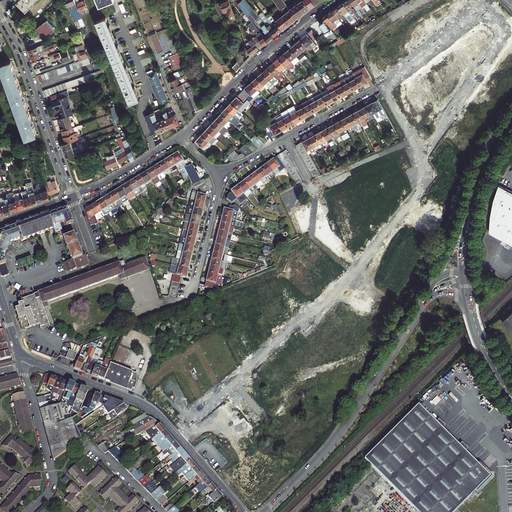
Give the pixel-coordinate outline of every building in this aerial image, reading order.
[(18,0),(27,9),(35,0),(18,0)] [(64,0),(74,22),(79,19),(82,26),(85,25),(81,17),(81,15),(80,14),(74,0),(64,0)] [(81,15),(89,11),(84,0),(74,0),(80,14),(81,15)] [(226,0),(220,2),(222,6),(217,8),(220,15),(224,13),(226,12),(227,15),(229,16),(230,16),(231,15),(234,14),(228,0),(226,0)] [(246,0),(242,0),(238,3),(248,16),(255,11),(246,0)] [(287,5),(282,0),(274,0),(281,9),(287,5)] [(303,13),(309,8),(303,0),(297,0),(288,7),(296,18),(297,18),(303,13)] [(361,17),(349,0),(346,0),(343,2),(352,15),(355,13),(358,19),(361,17)] [(359,9),(362,7),(356,0),(349,0),(361,17),(362,18),(364,16),(359,9)] [(367,4),(364,0),(356,0),(362,7),(362,8),(365,6),(368,10),(370,9),(367,4)] [(354,18),(352,15),(343,2),(341,4),(338,6),(349,22),(354,18)] [(283,11),(285,14),(276,21),(282,30),(290,24),(297,18),(296,18),(288,7),(287,5),(281,9),(283,11)] [(349,22),(338,6),(336,8),(333,10),(342,23),(344,25),(349,22)] [(337,27),(342,23),(333,10),(331,11),(328,13),(336,26),(337,27)] [(253,22),(255,24),(258,22),(261,19),(259,16),(255,11),(248,16),(253,22)] [(285,14),(283,11),(273,18),(276,21),(285,14)] [(264,23),(274,36),(277,34),(279,33),(273,26),(273,25),(272,24),(269,20),(268,20),(266,17),(263,13),(259,16),(261,19),(264,22),(264,23)] [(272,24),(273,25),(273,26),(279,33),(281,31),(282,30),(276,21),(273,18),(270,13),(266,17),(268,20),(269,20),(272,24)] [(322,17),(324,20),(331,29),(336,26),(328,13),(325,15),(322,17)] [(111,62),(112,61),(129,103),(139,99),(136,91),(137,91),(135,86),(134,86),(127,71),(128,71),(126,66),(125,66),(119,51),(120,50),(118,45),(117,46),(110,30),(111,30),(109,25),(108,26),(105,18),(96,22),(111,59),(110,60),(111,62)] [(264,37),(268,41),(271,39),(274,36),(264,23),(264,22),(261,19),(258,22),(264,30),(266,33),(263,35),(264,37)] [(54,29),(47,20),(36,28),(39,33),(38,34),(40,36),(41,38),(54,29)] [(336,37),(331,29),(324,20),(322,22),(319,24),(325,32),(324,33),(324,34),(326,36),(327,37),(328,38),(330,37),(332,36),(334,39),(336,37)] [(253,22),(249,25),(253,31),(264,44),(266,43),(268,41),(264,37),(263,35),(255,24),(253,22)] [(320,31),(316,26),(311,29),(311,30),(315,35),(320,31)] [(170,27),(164,30),(174,54),(169,56),(173,67),(183,63),(184,63),(170,27)] [(305,35),(301,39),(307,46),(311,51),(318,45),(314,40),(317,38),(315,35),(311,30),(305,35)] [(251,32),(254,37),(251,39),(252,39),(259,49),(262,46),(264,44),(253,31),(251,32)] [(164,51),(156,33),(150,36),(157,53),(164,51)] [(347,35),(336,42),(337,45),(338,46),(350,40),(347,35)] [(259,49),(252,39),(246,44),(250,56),(256,51),(259,49)] [(298,41),(295,44),(302,51),(307,46),(301,39),(298,41)] [(74,47),(76,53),(81,51),(85,50),(83,44),(79,45),(74,47)] [(302,51),(295,44),(293,46),(290,49),(296,56),(300,60),(305,55),(302,51)] [(43,49),(41,45),(28,49),(29,53),(30,55),(44,51),(46,50),(50,49),(49,46),(44,47),(44,48),(44,49),(43,49)] [(61,52),(63,58),(69,55),(67,49),(61,52)] [(287,51),(284,53),(291,61),(294,65),(300,60),(296,56),(290,49),(287,51)] [(44,51),(30,55),(31,59),(32,62),(36,60),(45,57),(48,56),(46,50),(44,51)] [(76,53),(78,59),(82,57),(88,55),(85,50),(81,51),(76,53)] [(239,52),(234,54),(237,61),(240,67),(244,63),(243,61),(239,52)] [(279,58),(286,66),(289,70),(294,65),(291,61),(284,53),(282,56),(279,58)] [(33,65),(34,68),(43,65),(47,63),(45,57),(36,60),(32,62),(33,65)] [(280,70),(286,66),(279,58),(276,60),(274,63),(280,70)] [(16,75),(11,61),(0,64),(0,65),(26,139),(37,135),(32,120),(23,96),(16,75)] [(105,75),(100,61),(92,63),(95,72),(95,73),(97,78),(105,75)] [(268,68),(275,75),(278,79),(284,74),(280,70),(274,63),(271,65),(268,68)] [(353,73),(356,78),(360,86),(365,83),(372,79),(365,66),(353,73)] [(278,79),(275,75),(268,68),(265,70),(263,73),(273,84),(278,79)] [(157,97),(160,104),(162,103),(163,105),(164,104),(164,102),(168,100),(166,95),(164,90),(161,82),(158,76),(156,71),(148,75),(157,97)] [(174,74),(167,77),(170,84),(172,88),(190,80),(187,75),(181,77),(179,71),(174,73),(174,74)] [(264,85),(267,89),(273,84),(263,73),(260,75),(257,77),(264,85)] [(353,73),(346,77),(349,81),(356,78),(353,73)] [(264,85),(257,77),(254,80),(252,82),(258,90),(264,85)] [(346,77),(340,80),(347,93),(350,92),(354,90),(349,81),(346,77)] [(360,86),(356,78),(349,81),(354,90),(357,88),(360,86)] [(190,80),(172,88),(174,93),(181,90),(185,89),(194,111),(197,110),(201,109),(190,80)] [(340,80),(333,84),(341,97),(344,95),(347,93),(340,80)] [(245,89),(241,93),(250,101),(253,98),(260,92),(258,90),(252,82),(247,86),(245,89)] [(328,89),(330,92),(334,101),(338,99),(341,97),(333,84),(327,87),(328,89)] [(52,99),(52,101),(67,96),(68,95),(67,91),(51,96),(52,99)] [(330,92),(323,96),(328,104),(331,103),(334,101),(330,92)] [(235,98),(231,102),(242,112),(251,102),(250,101),(241,93),(237,97),(237,96),(235,98)] [(52,101),(53,104),(52,105),(52,106),(53,107),(53,106),(54,109),(56,109),(56,110),(57,110),(58,111),(59,111),(62,118),(69,115),(73,114),(67,96),(52,101)] [(308,100),(314,112),(318,110),(321,108),(316,100),(314,96),(308,100)] [(324,106),(328,104),(323,96),(316,100),(321,108),(324,106)] [(382,114),(385,113),(377,99),(373,102),(371,103),(365,106),(370,115),(373,114),(375,118),(382,114)] [(314,112),(308,100),(301,104),(303,107),(308,115),(311,114),(314,112)] [(240,113),(242,112),(231,102),(229,105),(226,108),(237,118),(241,114),(240,113)] [(128,139),(114,106),(110,108),(119,131),(121,137),(130,158),(132,161),(134,160),(136,158),(131,145),(129,147),(126,140),(128,139)] [(297,111),(294,106),(287,110),(295,123),(298,121),(301,119),(297,111)] [(362,108),(359,109),(364,118),(368,116),(370,120),(372,118),(370,115),(365,106),(362,108)] [(308,115),(303,107),(297,111),(301,119),(305,117),(308,115)] [(130,108),(123,111),(126,117),(132,114),(130,108)] [(223,111),(221,113),(232,123),(236,127),(241,122),(237,118),(226,108),(223,111)] [(368,124),(364,118),(359,109),(357,111),(353,113),(358,122),(360,121),(363,126),(368,124)] [(291,125),(295,123),(287,110),(281,113),(288,127),(291,125)] [(157,118),(154,112),(145,116),(152,134),(158,132),(170,127),(166,118),(162,119),(161,116),(157,118)] [(166,112),(164,113),(166,118),(170,127),(180,123),(176,114),(172,116),(169,117),(168,115),(166,112)] [(227,129),(232,123),(221,113),(219,116),(216,118),(224,125),(227,129)] [(274,118),(281,130),(285,128),(288,127),(281,113),(274,117),(274,118)] [(356,123),(358,122),(353,113),(350,115),(347,117),(353,129),(358,126),(356,123)] [(74,121),(72,122),(69,115),(62,118),(58,119),(61,125),(60,126),(62,131),(74,127),(75,126),(74,121)] [(353,129),(347,117),(344,118),(340,120),(345,129),(347,128),(349,131),(353,129)] [(211,124),(219,131),(221,133),(229,141),(234,135),(227,129),(224,125),(216,118),(214,121),(211,124)] [(277,133),(281,130),(274,118),(264,124),(266,129),(269,137),(277,133)] [(345,129),(340,120),(337,122),(334,124),(341,136),(347,132),(345,129)] [(216,138),(221,133),(219,131),(211,124),(209,127),(206,129),(216,138)] [(334,139),(341,136),(334,124),(331,125),(328,127),(332,136),(334,139)] [(78,138),(77,135),(79,135),(77,131),(75,132),(74,127),(62,131),(64,136),(66,143),(74,140),(78,138)] [(331,137),(332,136),(328,127),(324,129),(321,131),(328,143),(332,140),(331,137)] [(211,143),(216,138),(206,129),(204,132),(201,134),(211,143)] [(328,143),(321,131),(319,132),(315,134),(322,146),(328,143)] [(350,137),(347,132),(341,136),(343,140),(350,137)] [(197,139),(193,144),(198,148),(201,145),(203,148),(206,144),(209,146),(211,143),(201,134),(197,139)] [(260,134),(257,137),(264,143),(267,140),(260,134)] [(315,150),(322,146),(315,134),(312,136),(309,138),(315,150)] [(255,135),(251,140),(252,142),(258,147),(259,148),(264,143),(257,137),(255,135)] [(130,158),(121,137),(119,138),(123,149),(123,150),(121,151),(120,150),(115,153),(120,163),(125,160),(130,158)] [(315,150),(309,138),(306,139),(302,142),(306,148),(308,151),(309,153),(315,150)] [(62,148),(63,150),(81,144),(80,142),(76,143),(76,142),(75,142),(74,140),(66,143),(61,144),(62,148)] [(248,144),(246,146),(251,151),(254,148),(256,150),(258,147),(252,142),(249,144),(248,144)] [(82,146),(81,144),(63,150),(64,153),(66,156),(76,153),(75,150),(80,148),(80,146),(82,146)] [(245,156),(252,152),(251,151),(246,146),(244,144),(239,149),(245,156)] [(186,167),(177,153),(174,155),(170,157),(178,170),(184,179),(185,181),(188,176),(194,169),(192,165),(186,167)] [(237,157),(232,153),(227,158),(230,161),(234,160),(237,157)] [(113,167),(118,165),(115,155),(109,157),(108,156),(105,157),(107,161),(104,162),(107,169),(113,167)] [(267,164),(275,176),(284,170),(278,156),(272,161),(267,164)] [(178,170),(170,157),(167,160),(164,161),(172,174),(178,170)] [(166,177),(172,174),(164,161),(161,163),(158,165),(166,177)] [(271,179),(275,176),(267,164),(264,167),(261,169),(267,177),(269,176),(271,179)] [(159,181),(166,177),(158,165),(155,167),(152,169),(159,181)] [(148,171),(145,173),(151,182),(153,186),(160,182),(159,181),(152,169),(148,171)] [(197,174),(194,169),(188,176),(189,178),(197,174)] [(268,182),(266,178),(267,177),(261,169),(258,171),(255,173),(264,185),(268,182)] [(139,177),(145,185),(151,182),(145,173),(142,175),(139,177)] [(259,188),(264,185),(255,173),(252,175),(249,178),(257,188),(258,189),(259,188)] [(147,189),(145,185),(139,177),(136,179),(133,180),(141,193),(147,189)] [(257,188),(249,178),(246,180),(243,182),(251,193),(257,188)] [(57,185),(55,180),(52,181),(51,180),(45,182),(47,189),(49,194),(59,191),(57,185)] [(135,197),(141,193),(133,180),(130,182),(127,184),(135,197)] [(251,193),(243,182),(241,184),(238,186),(246,197),(252,193),(251,193)] [(34,190),(38,202),(41,201),(44,200),(41,191),(39,183),(36,184),(38,189),(34,190)] [(124,186),(121,188),(128,200),(129,201),(135,197),(127,184),(124,186)] [(26,191),(27,192),(22,194),(26,207),(29,205),(32,204),(27,186),(26,185),(24,186),(25,191),(26,191)] [(35,203),(38,202),(34,190),(32,185),(27,186),(32,204),(35,203)] [(240,204),(247,199),(246,197),(238,186),(233,189),(231,191),(232,193),(228,195),(227,199),(232,203),(237,199),(240,204)] [(511,244),(511,192),(499,186),(494,200),(491,217),(489,233),(511,244)] [(14,194),(19,209),(22,208),(26,207),(22,194),(22,192),(21,191),(20,188),(19,189),(20,192),(14,194)] [(128,200),(121,188),(118,190),(115,192),(122,204),(128,200)] [(47,189),(41,191),(44,200),(46,199),(50,198),(49,194),(47,189)] [(206,196),(203,195),(196,194),(196,192),(193,191),(190,200),(204,204),(205,200),(206,196)] [(122,204),(115,192),(112,194),(108,196),(117,209),(123,205),(122,204)] [(7,196),(12,212),(15,211),(19,209),(14,194),(7,196)] [(9,213),(12,212),(7,196),(7,195),(6,196),(6,198),(2,199),(2,197),(0,197),(6,214),(9,213)] [(106,197),(102,199),(110,212),(113,216),(119,212),(117,209),(108,196),(106,197)] [(110,212),(102,199),(99,201),(96,203),(104,216),(110,212)] [(204,204),(190,200),(189,208),(203,211),(203,208),(204,204)] [(174,204),(168,202),(166,204),(165,205),(162,209),(169,210),(174,204)] [(104,216),(96,203),(91,206),(85,210),(88,218),(95,216),(96,219),(97,221),(104,216)] [(236,221),(239,208),(235,205),(232,206),(229,206),(228,210),(224,209),(223,213),(222,217),(236,221)] [(48,215),(52,226),(60,223),(64,221),(66,225),(73,223),(68,210),(66,209),(65,208),(48,215)] [(189,208),(187,215),(201,218),(202,215),(203,211),(189,208)] [(169,210),(162,209),(161,211),(157,215),(158,215),(164,217),(169,210)] [(8,275),(9,273),(2,253),(5,252),(7,249),(10,251),(12,247),(15,243),(14,241),(21,239),(21,240),(22,240),(22,241),(42,233),(53,229),(52,226),(48,215),(0,232),(0,273),(1,276),(2,277),(3,276),(8,275)] [(187,215),(185,222),(186,222),(199,225),(200,221),(201,218),(187,215)] [(233,228),(234,228),(236,221),(222,217),(221,221),(220,224),(233,228)] [(198,229),(199,225),(186,222),(184,230),(185,230),(197,233),(198,229)] [(53,229),(57,241),(63,238),(65,238),(60,223),(52,226),(53,229)] [(218,231),(231,235),(233,228),(220,224),(219,228),(218,231)] [(196,237),(197,233),(185,230),(183,237),(195,240),(196,237)] [(230,242),(231,235),(218,231),(217,235),(216,239),(230,242)] [(73,235),(65,238),(63,238),(72,260),(82,257),(78,247),(79,247),(79,245),(78,244),(77,244),(73,235)] [(179,242),(178,244),(179,244),(194,248),(194,244),(195,240),(183,237),(181,243),(180,243),(179,242)] [(121,242),(119,239),(105,244),(106,248),(121,242)] [(230,242),(216,239),(215,242),(215,245),(228,249),(230,242)] [(179,244),(177,251),(183,252),(192,255),(193,252),(194,248),(179,244)] [(228,249),(215,245),(214,248),(213,252),(226,256),(228,249)] [(181,260),(190,262),(191,258),(192,255),(183,252),(181,260)] [(226,256),(213,252),(212,256),(211,259),(229,264),(231,264),(232,257),(226,256)] [(89,265),(85,255),(82,257),(72,260),(63,263),(65,269),(68,268),(70,271),(89,265)] [(149,269),(145,258),(141,260),(145,271),(149,269)] [(190,262),(181,260),(176,258),(174,258),(172,265),(188,269),(189,266),(190,262)] [(227,271),(229,264),(211,259),(210,263),(209,266),(226,271),(227,271)] [(124,266),(121,267),(125,278),(145,271),(141,260),(124,266)] [(125,278),(121,267),(124,266),(123,262),(38,293),(34,294),(35,299),(39,298),(43,308),(48,306),(47,302),(119,276),(120,280),(125,278)] [(188,269),(172,265),(172,267),(174,267),(172,274),(173,274),(172,282),(179,284),(181,276),(186,278),(187,274),(188,269)] [(222,277),(224,278),(226,271),(209,266),(208,270),(208,274),(222,277)] [(218,285),(220,286),(220,285),(222,285),(223,281),(222,280),(222,277),(208,274),(206,279),(205,285),(217,289),(218,285)] [(176,294),(178,287),(171,285),(169,292),(176,294)] [(15,310),(16,311),(16,312),(15,312),(18,321),(17,321),(18,322),(18,323),(19,323),(22,331),(25,330),(36,326),(36,325),(40,324),(41,327),(49,324),(43,308),(39,298),(35,299),(34,294),(20,299),(21,302),(17,303),(18,307),(16,308),(15,310)] [(511,310),(501,322),(511,333),(511,310)] [(7,342),(6,339),(0,340),(0,347),(8,346),(7,342)] [(89,357),(87,362),(90,363),(96,348),(98,343),(95,341),(91,343),(87,354),(86,356),(89,357)] [(89,365),(87,370),(90,371),(92,372),(97,361),(102,350),(96,348),(90,363),(89,365)] [(74,362),(78,353),(70,350),(66,358),(74,362)] [(11,356),(10,352),(0,354),(0,361),(12,359),(11,356)] [(77,370),(80,371),(86,356),(87,354),(84,353),(83,356),(80,354),(74,368),(77,370)] [(111,361),(106,358),(103,363),(97,378),(101,379),(103,380),(110,363),(111,361)] [(0,366),(0,369),(15,365),(12,359),(0,361),(0,366)] [(103,363),(97,361),(92,372),(91,375),(94,376),(97,378),(103,363)] [(116,365),(110,363),(103,380),(106,381),(109,382),(109,384),(125,391),(126,390),(130,392),(131,389),(132,390),(134,390),(135,387),(136,384),(137,379),(137,375),(137,373),(135,373),(133,373),(133,371),(117,364),(116,365)] [(21,380),(18,374),(0,378),(0,392),(15,388),(23,386),(21,380)] [(47,390),(51,393),(57,378),(53,376),(51,376),(46,374),(43,383),(48,385),(46,389),(47,390)] [(53,400),(56,400),(57,396),(63,381),(60,379),(57,378),(51,393),(51,394),(53,400)] [(59,397),(58,401),(61,402),(69,383),(66,382),(63,381),(57,396),(59,397)] [(65,405),(65,404),(67,404),(66,406),(75,385),(72,384),(69,383),(61,402),(61,404),(65,405)] [(70,415),(72,410),(81,387),(78,386),(75,385),(66,406),(65,410),(67,409),(69,415),(70,415)] [(78,415),(79,414),(80,410),(88,390),(84,389),(81,387),(72,410),(78,415)] [(162,389),(154,394),(174,424),(179,420),(178,418),(183,415),(185,419),(195,412),(189,403),(174,413),(172,410),(177,407),(173,402),(168,405),(166,402),(170,400),(162,389)] [(24,435),(36,432),(34,424),(32,418),(29,405),(27,399),(26,393),(14,397),(16,404),(15,405),(21,427),(22,427),(24,435)] [(84,412),(87,413),(95,395),(91,394),(89,393),(84,408),(85,408),(86,408),(84,412)] [(111,399),(110,398),(105,397),(98,394),(95,393),(95,395),(87,413),(87,414),(94,409),(93,409),(93,408),(95,407),(96,405),(96,406),(97,405),(99,401),(102,403),(101,404),(102,404),(105,405),(108,406),(111,399)] [(46,395),(44,396),(37,398),(39,404),(46,402),(48,402),(47,395),(46,395)] [(484,395),(478,400),(484,407),(490,401),(484,395)] [(117,401),(111,399),(108,406),(105,405),(111,413),(123,404),(124,403),(117,401)] [(218,401),(213,403),(218,413),(222,410),(218,401)] [(48,408),(40,410),(42,416),(65,410),(66,406),(67,404),(65,404),(65,405),(61,404),(60,405),(48,408)] [(125,406),(123,404),(111,413),(114,418),(117,416),(127,410),(125,406)] [(206,407),(210,417),(215,414),(210,405),(206,407)] [(419,405),(365,459),(417,511),(454,511),(475,492),(476,493),(493,476),(486,469),(483,466),(480,463),(478,465),(466,452),(459,446),(443,429),(437,423),(419,405)] [(67,409),(65,410),(42,416),(43,422),(47,421),(62,417),(69,415),(67,409)] [(203,409),(198,411),(202,420),(207,418),(203,409)] [(237,420),(235,413),(221,418),(224,426),(237,420)] [(129,435),(132,433),(134,437),(144,431),(158,423),(153,420),(149,417),(147,418),(145,414),(128,423),(131,427),(126,430),(129,435)] [(49,429),(45,430),(53,460),(82,440),(70,415),(69,415),(62,417),(65,422),(49,429)] [(263,416),(246,421),(248,428),(265,422),(263,416)] [(62,417),(47,421),(49,429),(65,422),(62,417)] [(185,420),(177,424),(184,436),(192,432),(185,420)] [(307,429),(317,426),(315,420),(305,423),(307,429)] [(439,420),(437,423),(443,429),(445,426),(439,420)] [(218,422),(210,426),(213,432),(221,428),(218,422)] [(325,422),(315,426),(318,432),(327,428),(325,422)] [(145,432),(160,424),(158,423),(144,431),(145,432)] [(145,432),(151,440),(154,438),(155,437),(160,434),(165,430),(162,427),(160,424),(145,432)] [(151,440),(157,446),(158,445),(159,444),(165,440),(170,436),(168,433),(165,430),(160,434),(155,437),(154,438),(151,440)] [(25,460),(27,464),(28,466),(29,466),(37,455),(31,451),(33,449),(20,438),(18,440),(12,435),(4,445),(4,446),(8,447),(12,448),(13,448),(25,458),(24,458),(25,460)] [(159,444),(158,445),(163,451),(168,448),(169,447),(175,442),(172,439),(170,436),(165,440),(159,444)] [(162,452),(164,456),(168,453),(170,456),(172,454),(176,452),(180,448),(178,445),(175,442),(169,447),(168,448),(163,451),(162,452)] [(462,443),(459,446),(466,452),(468,449),(462,443)] [(107,452),(102,444),(97,447),(104,454),(107,452)] [(115,448),(108,452),(117,461),(124,457),(115,448)] [(166,465),(169,467),(173,464),(185,454),(183,450),(180,448),(176,452),(172,454),(170,456),(170,457),(172,460),(166,465)] [(265,448),(226,466),(229,473),(268,455),(265,448)] [(172,472),(174,474),(176,473),(179,470),(191,460),(188,456),(185,454),(173,464),(177,468),(172,472)] [(130,464),(124,457),(117,461),(124,468),(130,464)] [(255,463),(259,470),(268,465),(264,458),(255,463)] [(0,489),(5,494),(22,474),(19,474),(17,473),(15,472),(13,471),(12,472),(1,463),(1,462),(0,460),(0,477),(5,481),(0,487),(0,489)] [(176,473),(179,476),(182,474),(184,476),(189,472),(196,466),(193,463),(191,460),(179,470),(176,473)] [(131,475),(137,471),(130,464),(124,468),(131,475)] [(184,476),(189,482),(192,480),(193,479),(194,478),(201,472),(198,469),(196,466),(189,472),(184,476)] [(105,475),(98,467),(92,473),(101,481),(103,479),(105,477),(104,476),(105,475)] [(265,491),(262,486),(287,473),(284,468),(237,492),(241,499),(255,492),(260,502),(267,499),(263,492),(265,491)] [(79,471),(74,473),(70,474),(72,476),(76,480),(82,474),(79,471)] [(139,473),(137,471),(131,475),(138,482),(144,477),(140,473),(139,473)] [(199,484),(207,478),(204,475),(201,472),(194,478),(199,484)] [(98,484),(101,481),(92,473),(86,478),(91,483),(90,483),(95,487),(98,484)] [(32,487),(43,485),(42,474),(30,475),(14,494),(30,489),(32,487)] [(82,474),(76,480),(81,485),(85,489),(90,483),(91,483),(86,478),(82,474)] [(144,488),(149,484),(152,481),(147,474),(144,477),(138,482),(144,488)] [(235,493),(247,487),(241,475),(229,481),(235,493)] [(122,484),(116,477),(111,482),(107,486),(113,492),(118,488),(122,484)] [(205,490),(212,484),(209,481),(207,478),(199,484),(196,487),(201,493),(203,491),(205,490)] [(150,495),(158,488),(152,481),(149,484),(144,488),(150,495)] [(73,483),(66,490),(71,494),(75,498),(81,492),(77,488),(73,483)] [(212,484),(205,490),(209,494),(211,492),(212,494),(217,490),(214,487),(212,484)] [(105,500),(109,496),(113,492),(107,486),(103,490),(99,494),(105,500)] [(156,501),(162,496),(165,493),(159,487),(158,488),(150,495),(156,501)] [(112,499),(115,502),(123,493),(118,488),(113,492),(109,496),(112,499)] [(19,506),(32,490),(30,489),(14,494),(9,500),(19,506)] [(214,503),(222,496),(220,493),(217,490),(212,494),(209,497),(214,503)] [(124,503),(129,499),(123,493),(115,502),(117,505),(120,507),(124,503)] [(75,498),(71,494),(65,500),(72,507),(73,506),(75,507),(77,505),(80,502),(75,498)] [(133,495),(129,499),(124,503),(130,509),(134,506),(139,501),(133,495)] [(162,496),(156,501),(162,506),(167,501),(162,496)] [(248,508),(256,502),(253,498),(245,503),(248,508)] [(5,511),(14,511),(19,506),(9,500),(2,509),(5,511)] [(116,511),(127,511),(130,509),(124,503),(120,507),(116,511)]
